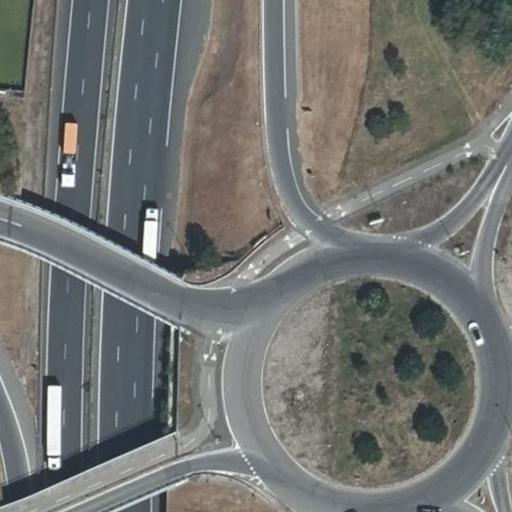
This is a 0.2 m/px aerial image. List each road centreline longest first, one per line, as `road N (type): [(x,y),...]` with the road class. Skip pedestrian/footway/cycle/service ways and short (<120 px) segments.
road 1 (motorway): [(91,0),(64,336),(63,511)]
road 2 (motorway): [(127,511),(139,141),(154,0)]
road 3 (motorway): [(368,256),(313,225),(287,186),(274,0)]
road 4 (secondary): [(274,303),(221,310),(184,300),(17,224)]
road 5 (secondary): [(85,511),(214,463),(288,475)]
road 6 (secondary): [(274,303),(254,338),(246,379),(252,420),(288,475)]
road 7 (tertiary): [(479,315),(492,204),(511,155)]
road 8 (tertiary): [(511,150),(454,221),(395,258)]
